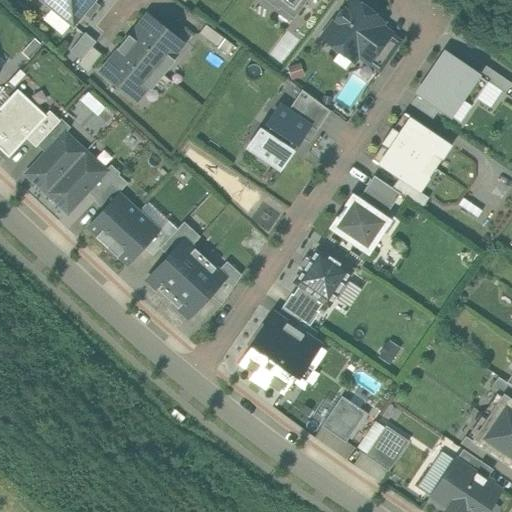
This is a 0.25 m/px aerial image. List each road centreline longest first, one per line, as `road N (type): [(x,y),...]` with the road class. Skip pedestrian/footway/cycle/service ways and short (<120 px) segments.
road 1 (residential): [(409,0),(434,18),(190,386)]
road 2 (residential): [(0,211),(190,386)]
road 3 (residential): [(190,386),(367,511)]
